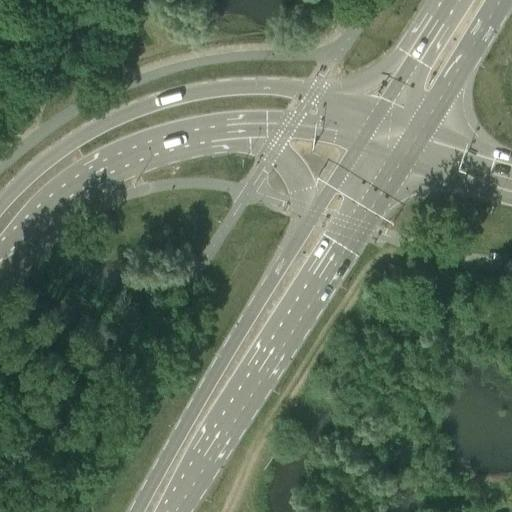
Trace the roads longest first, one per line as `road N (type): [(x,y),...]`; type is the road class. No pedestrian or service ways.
road 1 (primary): [(174,511),(415,146)]
road 2 (primary): [(294,248),(137,511)]
road 3 (primary): [(165,114),(276,150),(295,178),(294,248)]
road 4 (secondary): [(165,114),(262,98),(308,103),(373,129)]
road 5 (secondary): [(0,225),(36,184),(165,114)]
road 6 (primary): [(415,146),(503,0)]
road 7 (primary): [(452,0),(373,129)]
road 8 (primary): [(373,129),(294,248)]
